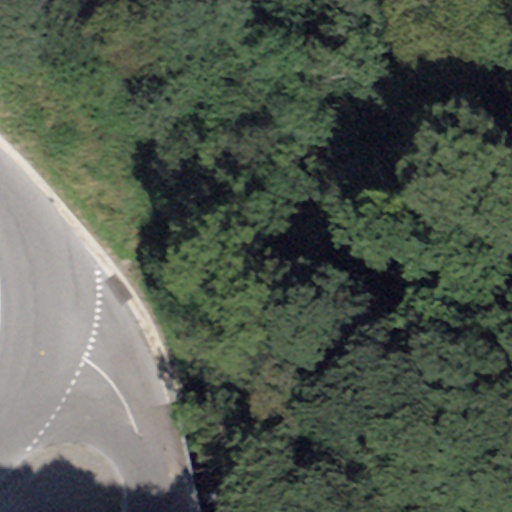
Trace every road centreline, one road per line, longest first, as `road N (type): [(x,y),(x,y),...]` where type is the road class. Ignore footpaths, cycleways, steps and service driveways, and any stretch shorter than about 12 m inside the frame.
road 1 (tertiary): [(161,511),(146,446),(129,417),(102,387),(44,348)]
road 2 (tertiary): [(44,348),(40,261),(0,187)]
